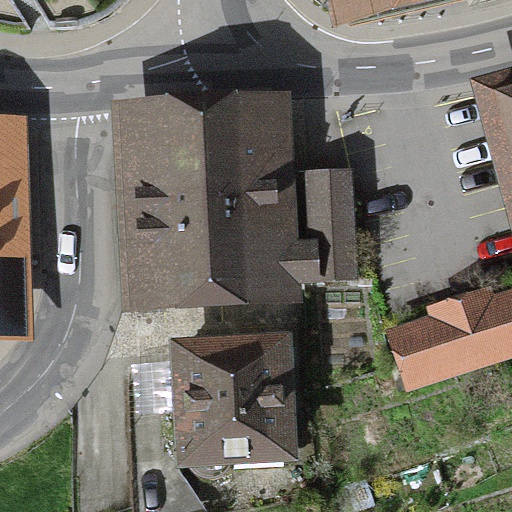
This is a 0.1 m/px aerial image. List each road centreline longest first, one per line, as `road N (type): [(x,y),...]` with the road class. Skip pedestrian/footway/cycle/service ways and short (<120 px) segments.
road 1 (residential): [(0,416),(53,363),(76,303),(74,85)]
road 2 (tertiary): [(511,43),(393,66),(321,68),(272,54),(248,32)]
road 3 (residential): [(248,32),(74,85)]
